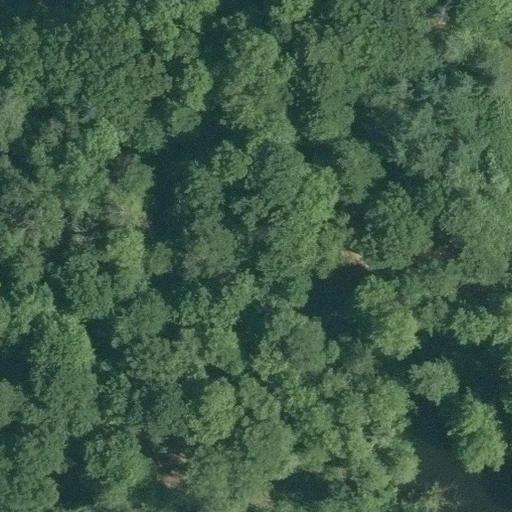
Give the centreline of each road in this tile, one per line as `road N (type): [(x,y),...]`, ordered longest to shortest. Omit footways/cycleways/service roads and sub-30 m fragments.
road 1 (track): [(192,59),(511,12)]
road 2 (track): [(0,80),(192,59)]
